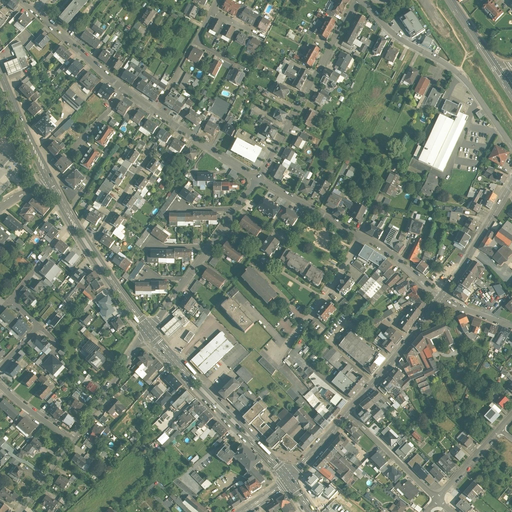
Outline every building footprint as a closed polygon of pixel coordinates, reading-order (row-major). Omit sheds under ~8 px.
[(19,4),(13,0),(11,0),(7,6),(14,12),(17,8),(16,8),(19,4)] [(88,0),(75,0),(59,19),(67,26),(88,0)] [(228,0),(226,4),(223,9),(229,13),(234,3),(228,0)] [(336,0),(335,2),(337,2),(336,4),(345,9),(349,0),(336,0)] [(496,6),(490,1),(482,9),(488,15),(488,14),(490,16),(489,16),(495,22),(503,14),(498,8),(496,6)] [(240,6),(234,3),(229,13),(235,16),(239,10),(241,6),(240,6)] [(345,9),(336,4),(334,4),(333,6),(334,7),(332,12),(335,14),(338,16),(339,13),(342,15),(345,9)] [(199,10),(190,6),(185,14),(194,19),(199,10)] [(4,7),(0,10),(0,13),(4,17),(8,12),(4,7)] [(149,9),(140,21),(147,26),(147,25),(155,14),(155,13),(149,9)] [(244,13),(241,19),(247,22),(252,13),(246,9),(244,13)] [(412,39),(425,31),(412,11),(399,19),(406,29),(405,30),(412,39)] [(258,16),(252,13),(247,22),(253,26),(256,20),(258,16)] [(22,16),(21,15),(16,20),(25,28),(31,22),(23,15),(22,16)] [(366,20),(358,15),(355,21),(363,25),(365,21),(366,20)] [(326,21),(323,27),(331,31),(336,23),(328,18),(326,21)] [(222,23),(216,19),(210,29),(216,33),(217,33),(220,26),(222,23)] [(266,22),(263,21),(264,20),(263,19),(260,25),(258,29),(266,33),(271,23),(267,21),(266,22)] [(355,21),(347,35),(355,40),(363,25),(355,21)] [(141,26),(136,23),(133,28),(138,31),(141,26)] [(80,31),(74,24),(70,29),(77,35),(80,31)] [(235,30),(228,26),(226,30),(223,35),(230,39),(235,30)] [(331,31),(323,27),(319,33),(318,35),(326,40),(331,31)] [(89,35),(85,32),(80,38),(88,44),(93,36),(90,34),(89,35)] [(248,37),(241,33),(236,42),(240,44),(241,43),(244,44),(247,39),(248,37)] [(355,40),(347,35),(343,43),(351,47),(353,44),(355,40)] [(44,39),(40,36),(34,43),(42,49),(49,41),(46,37),(44,39)] [(97,39),(93,36),(88,44),(96,50),(100,43),(97,41),(96,40),(97,39)] [(374,43),(363,37),(360,42),(363,44),(368,47),(371,48),(374,43)] [(380,38),(372,52),(373,52),(374,54),(376,54),(376,55),(378,55),(380,55),(387,41),(380,38)] [(432,42),(433,41),(426,38),(424,43),(422,46),(429,49),(432,42)] [(251,43),(248,49),(250,50),(250,51),(252,52),(252,51),(255,53),(260,44),(257,42),(257,41),(256,41),(253,40),(251,43)] [(435,44),(432,42),(429,49),(435,52),(437,48),(435,44)] [(20,43),(11,46),(13,51),(14,51),(13,50),(22,47),(22,48),(22,47),(20,43)] [(351,47),(343,43),(342,46),(351,51),(354,45),(353,44),(351,47)] [(363,44),(359,51),(364,54),(368,47),(363,44)] [(61,46),(56,52),(59,55),(58,55),(60,58),(66,51),(61,46)] [(320,51),(312,46),(311,49),(307,55),(316,59),(320,51)] [(22,47),(13,50),(14,51),(17,59),(17,61),(24,58),(26,57),(25,52),(24,52),(22,48),(22,47)] [(204,53),(194,48),(189,59),(198,64),(204,53)] [(398,52),(391,49),(388,53),(388,52),(386,57),(385,59),(393,63),(396,57),(396,56),(398,52)] [(66,51),(60,58),(63,61),(64,60),(67,62),(72,56),(66,51)] [(104,53),(102,52),(98,58),(106,64),(110,57),(109,56),(110,55),(105,51),(104,53)] [(340,59),(336,66),(338,67),(344,70),(345,71),(349,63),(352,58),(341,52),(338,58),(340,59)] [(316,59),(307,55),(304,61),(303,63),(311,68),(316,59)] [(24,58),(17,61),(21,70),(28,67),(24,58)] [(17,59),(3,64),(8,75),(21,70),(17,61),(17,59)] [(123,64),(116,59),(114,61),(112,65),(111,67),(118,72),(123,64)] [(35,61),(29,65),(34,71),(38,67),(35,61)] [(71,66),(68,69),(68,70),(72,73),(79,65),(75,61),(71,66)] [(213,66),(210,72),(209,74),(216,77),(222,65),(215,62),(213,66)] [(79,65),(72,73),(75,77),(76,77),(79,73),(84,68),(79,65)] [(145,66),(142,70),(140,73),(138,77),(140,78),(143,75),(145,72),(147,68),(145,66)] [(288,69),(286,72),(294,77),(297,78),(298,76),(295,74),(296,73),(292,70),(293,68),(290,66),(288,69)] [(407,76),(404,81),(412,85),(419,72),(411,68),(407,76)] [(297,78),(305,82),(309,74),(302,69),(298,76),(297,78)] [(333,72),(326,69),(322,75),(325,76),(330,79),(333,73),(333,72)] [(126,71),(121,78),(127,82),(132,75),(129,73),(126,71)] [(99,82),(88,72),(79,82),(91,92),(99,82)] [(145,72),(143,75),(151,81),(153,78),(145,72)] [(243,74),(238,72),(237,73),(235,74),(234,73),(230,80),(234,82),(236,81),(240,83),(244,76),(243,74)] [(294,77),(286,72),(285,75),(294,80),(296,80),(297,78),(294,77)] [(340,75),(334,72),(333,72),(333,73),(330,79),(337,83),(341,75),(340,75)] [(187,73),(183,78),(189,81),(192,75),(187,73)] [(134,76),(132,75),(127,82),(132,85),(137,78),(134,76)] [(281,75),(277,82),(282,85),(285,77),(281,75)] [(330,79),(325,76),(324,77),(323,77),(320,83),(325,86),(327,83),(334,87),(337,83),(330,79)] [(189,81),(183,78),(179,87),(184,90),(189,81)] [(305,82),(297,78),(296,80),(292,87),(300,91),(305,82)] [(422,79),(415,93),(416,94),(418,96),(421,96),(422,97),(423,96),(429,82),(428,82),(428,81),(426,79),(424,79),(423,79),(422,79)] [(143,80),(137,89),(143,93),(148,85),(145,83),(146,81),(143,80)] [(289,91),(276,84),(274,90),(276,91),(274,94),(284,100),(286,95),(287,95),(288,95),(289,95),(289,94),(290,93),(289,92),(289,91)] [(26,87),(24,85),(18,90),(23,95),(30,89),(27,86),(26,87)] [(102,89),(97,95),(102,99),(104,97),(108,101),(114,93),(105,85),(102,89)] [(150,86),(148,85),(143,93),(150,97),(155,90),(153,89),(154,88),(150,85),(150,86)] [(100,87),(94,93),(97,95),(102,89),(100,87)] [(33,92),(30,89),(23,95),(28,100),(34,95),(32,93),(33,92)] [(75,95),(69,89),(66,93),(72,99),(75,95)] [(428,99),(425,105),(434,110),(442,94),(433,89),(428,99)] [(156,91),(155,90),(150,97),(156,102),(161,94),(163,91),(162,91),(160,90),(158,92),(156,91)] [(177,95),(171,92),(166,100),(166,101),(164,104),(172,109),(178,101),(179,100),(179,99),(176,98),(177,95)] [(316,93),(311,102),(318,105),(323,97),(323,96),(319,95),(316,93)] [(187,101),(181,96),(179,99),(179,100),(178,101),(180,102),(180,104),(184,106),(185,104),(187,101)] [(420,101),(416,108),(419,110),(422,104),(425,98),(425,97),(423,96),(422,97),(420,101)] [(85,103),(78,97),(75,101),(81,107),(85,103)] [(178,101),(172,109),(179,114),(184,106),(180,104),(180,102),(178,101)] [(458,106),(446,101),(442,110),(444,112),(444,113),(444,114),(445,114),(446,114),(446,113),(456,117),(457,117),(458,113),(461,108),(462,105),(460,104),(459,104),(458,106)] [(131,108),(122,102),(116,110),(121,113),(120,115),(124,117),(127,114),(131,108)] [(39,113),(41,111),(34,103),(29,107),(30,109),(28,111),(34,117),(39,113)] [(189,110),(188,112),(187,112),(185,115),(184,118),(190,122),(196,114),(189,110)] [(481,110),(475,114),(479,119),(484,116),(481,110)] [(263,117),(252,111),(250,116),(260,121),(263,117)] [(287,115),(279,111),(277,115),(276,114),(273,118),(282,123),(287,115)] [(309,111),(302,124),(308,127),(315,115),(309,111)] [(145,117),(138,113),(134,119),(133,121),(139,125),(145,117)] [(457,117),(442,150),(451,154),(468,118),(466,117),(458,113),(457,117)] [(196,114),(190,122),(197,127),(202,119),(196,114)] [(126,120),(125,122),(130,125),(133,121),(134,119),(129,115),(126,120)] [(451,121),(440,115),(423,151),(420,159),(419,161),(433,168),(436,162),(442,150),(457,117),(456,117),(455,119),(455,118),(454,119),(452,118),(451,121)] [(56,127),(46,117),(35,128),(45,138),(56,127)] [(273,123),(267,119),(263,117),(260,121),(268,126),(270,127),(273,123)] [(70,119),(61,127),(65,132),(74,123),(70,119)] [(153,124),(148,121),(144,128),(148,131),(153,124)] [(209,122),(204,131),(213,135),(216,130),(218,126),(209,122)] [(158,127),(153,124),(148,131),(153,135),(158,127)] [(230,126),(227,124),(223,131),(227,134),(228,132),(232,135),(235,129),(230,126)] [(115,132),(106,126),(101,132),(99,135),(95,142),(105,148),(109,141),(108,140),(110,139),(115,132)] [(270,127),(268,126),(266,131),(264,135),(273,140),(278,131),(270,127)] [(61,127),(53,135),(56,138),(61,134),(62,135),(65,132),(61,127)] [(167,133),(162,130),(157,138),(162,141),(167,133)] [(171,137),(167,133),(162,141),(166,144),(171,137)] [(299,138),(295,136),(290,144),(298,149),(302,140),(304,142),(305,140),(300,137),(299,138)] [(176,139),(171,147),(175,150),(180,143),(176,139)] [(235,139),(230,150),(232,151),(238,140),(235,139)] [(255,149),(238,140),(232,151),(232,152),(233,152),(234,151),(240,154),(239,156),(240,156),(241,155),(247,158),(246,159),(247,160),(248,159),(254,162),(257,157),(258,158),(262,151),(256,148),(255,149)] [(59,147),(54,142),(47,149),(55,157),(59,153),(62,150),(59,147)] [(180,143),(175,150),(180,153),(185,146),(180,143)] [(501,150),(496,147),(489,160),(495,163),(495,162),(497,163),(496,164),(502,167),(505,161),(504,161),(505,159),(506,159),(508,154),(503,151),(503,152),(501,151),(501,150)] [(418,148),(414,156),(420,159),(423,151),(418,148)] [(100,155),(90,149),(86,156),(85,155),(83,158),(84,158),(79,165),(89,171),(94,164),(93,164),(94,162),(95,162),(100,155)] [(193,151),(190,149),(185,157),(189,159),(192,161),(197,154),(197,153),(197,152),(196,151),(195,151),(194,151),(193,151)] [(295,154),(286,149),(281,158),(285,160),(286,160),(290,162),(295,154)] [(140,155),(132,150),(129,155),(136,160),(140,155)] [(451,154),(442,150),(436,162),(445,166),(451,154)] [(129,155),(126,160),(132,164),(133,165),(136,160),(129,155)] [(58,162),(54,166),(62,174),(71,166),(63,157),(58,162)] [(160,165),(153,160),(150,164),(157,169),(160,165)] [(165,166),(166,167),(169,164),(165,161),(155,172),(158,175),(165,166)] [(445,166),(436,162),(433,168),(442,172),(445,166)] [(157,169),(150,164),(147,169),(154,174),(157,169)] [(281,166),(277,164),(274,168),(282,173),(284,174),(287,169),(281,166)] [(295,169),(290,166),(288,170),(287,171),(298,177),(297,178),(302,181),(305,175),(295,169)] [(282,173),(274,168),(270,176),(278,181),(281,175),(282,173)] [(236,180),(239,173),(231,169),(228,176),(236,180)] [(355,173),(349,170),(346,176),(352,179),(355,173)] [(308,171),(305,177),(310,180),(313,174),(308,171)] [(74,172),(65,181),(74,190),(83,181),(79,177),(74,172)] [(117,173),(115,177),(122,182),(125,177),(124,176),(118,172),(117,173)] [(149,180),(154,183),(158,177),(153,174),(149,180)] [(399,178),(390,174),(386,183),(388,184),(386,188),(383,192),(390,195),(394,187),(399,178)] [(507,178),(500,175),(498,177),(497,179),(496,181),(497,181),(503,185),(507,178)] [(115,177),(111,182),(119,187),(122,182),(115,177)] [(149,182),(142,177),(138,181),(146,187),(149,182)] [(434,179),(429,177),(425,186),(422,191),(430,195),(434,187),(435,188),(438,181),(434,179)] [(115,185),(106,180),(99,190),(104,194),(108,196),(115,185)] [(146,187),(138,181),(135,186),(142,191),(146,187)] [(320,184),(314,181),(310,188),(311,188),(308,193),(311,195),(312,192),(315,193),(316,192),(320,184)] [(329,185),(321,181),(320,184),(316,192),(324,196),(325,193),(326,193),(328,188),(329,185)] [(233,183),(232,185),(229,185),(229,191),(232,191),(233,192),(235,190),(238,190),(238,186),(235,186),(233,183)] [(304,185),(301,191),(307,195),(308,193),(311,188),(310,188),(304,185)] [(190,193),(184,189),(180,195),(186,200),(190,193)] [(104,194),(99,190),(96,195),(101,198),(104,194)] [(482,193),(479,198),(485,200),(485,199),(487,196),(486,196),(488,192),(486,191),(485,194),(484,195),(482,193)] [(497,197),(488,192),(486,196),(487,196),(485,199),(493,203),(497,197)] [(197,198),(190,193),(186,200),(192,204),(197,198)] [(108,196),(104,194),(101,198),(109,203),(112,199),(108,196)] [(342,199),(332,194),(326,205),(336,211),(340,202),(342,199)] [(137,200),(130,195),(126,200),(134,205),(137,200)] [(43,205),(40,203),(41,202),(36,198),(33,201),(32,200),(28,204),(35,210),(43,217),(49,209),(43,204),(43,205)] [(109,203),(101,198),(98,203),(106,208),(109,203)] [(271,203),(264,198),(257,208),(273,219),(280,209),(273,204),(273,203),(272,202),(271,203)] [(352,204),(342,199),(340,202),(343,203),(351,207),(352,204)] [(493,203),(485,199),(485,200),(482,205),(490,210),(493,203)] [(134,205),(126,200),(123,204),(130,209),(131,208),(134,205)] [(28,204),(27,203),(23,208),(24,209),(19,215),(28,222),(33,217),(31,215),(35,210),(28,204)] [(472,203),(469,209),(478,214),(481,208),(475,205),(472,203)] [(340,209),(337,207),(336,211),(333,215),(340,219),(345,211),(340,209)] [(354,213),(352,218),(356,220),(355,222),(358,223),(361,218),(363,214),(363,212),(364,210),(358,207),(357,207),(354,213)] [(292,212),(288,209),(281,219),(293,226),(299,217),(295,214),(294,212),(292,212)] [(164,214),(160,211),(157,215),(164,220),(166,216),(164,214)] [(91,212),(86,219),(91,223),(96,215),(94,214),(91,212)] [(98,217),(96,215),(91,223),(96,226),(101,218),(98,217)] [(117,215),(113,219),(121,225),(124,220),(117,215)] [(23,228),(9,216),(5,220),(5,221),(3,223),(14,232),(17,229),(20,231),(23,228)] [(262,229),(245,217),(239,225),(256,237),(262,229)] [(478,223),(469,218),(464,227),(469,230),(472,232),(478,223)] [(121,225),(113,219),(110,224),(117,229),(121,225)] [(511,224),(508,221),(507,222),(505,224),(503,227),(502,229),(511,236),(511,224)] [(414,222),(413,226),(411,233),(419,235),(422,225),(417,223),(414,222)] [(46,223),(40,230),(43,232),(44,231),(47,234),(52,228),(46,223)] [(377,229),(372,226),(372,225),(371,225),(366,233),(372,237),(377,229)] [(469,230),(464,227),(461,232),(466,235),(469,230)] [(9,237),(0,228),(0,244),(2,246),(9,237)] [(47,234),(46,235),(53,240),(58,233),(52,228),(47,234)] [(162,232),(156,228),(151,234),(158,239),(162,232)] [(234,228),(228,237),(233,241),(239,231),(234,228)] [(378,230),(377,229),(372,237),(379,240),(384,231),(382,230),(382,231),(378,230)] [(497,236),(496,237),(495,237),(500,241),(509,248),(511,244),(511,236),(502,229),(500,232),(497,236)] [(397,234),(391,230),(389,234),(384,244),(390,247),(395,239),(397,234)] [(169,237),(162,232),(158,239),(164,243),(169,237)] [(461,232),(460,232),(454,243),(455,244),(453,246),(461,251),(463,248),(464,249),(466,245),(467,245),(468,242),(470,238),(466,235),(461,232)] [(105,235),(100,242),(105,245),(110,238),(107,236),(106,235),(105,235)] [(270,237),(266,242),(264,244),(265,245),(261,250),(270,257),(279,244),(270,237)] [(489,239),(486,237),(482,243),(489,247),(489,246),(492,243),(493,241),(489,239)] [(110,238),(105,245),(109,249),(115,242),(110,238)] [(399,243),(395,239),(390,247),(394,250),(399,243)] [(68,248),(60,241),(54,247),(63,254),(68,248)] [(243,255),(226,243),(221,251),(237,263),(243,255)] [(400,244),(399,243),(394,250),(399,254),(404,247),(400,244)] [(493,248),(489,246),(489,247),(482,243),(479,249),(490,256),(493,252),(494,249),(493,248)] [(374,252),(365,246),(357,259),(366,265),(368,261),(374,252)] [(497,255),(493,252),(490,256),(493,258),(502,266),(511,254),(511,252),(506,247),(504,249),(503,249),(500,253),(499,252),(497,255)] [(303,261),(296,256),(290,252),(290,253),(286,250),(280,260),(283,262),(282,263),(290,268),(291,267),(296,270),(295,271),(303,276),(304,275),(306,276),(306,277),(308,279),(308,280),(315,285),(316,284),(319,286),(325,276),(321,273),(322,273),(316,269),(316,270),(312,268),(313,267),(309,264),(303,260),(303,261)] [(420,261),(414,258),(417,252),(412,250),(408,260),(418,265),(420,261)] [(380,268),(386,261),(386,260),(387,260),(374,252),(368,261),(380,268)] [(78,258),(72,253),(68,258),(65,261),(71,266),(74,263),(78,258)] [(45,254),(39,261),(43,263),(48,256),(45,254)] [(216,254),(209,263),(214,267),(221,257),(216,254)] [(124,260),(117,255),(112,262),(119,267),(124,260)] [(49,261),(44,267),(55,276),(60,270),(49,261)] [(131,266),(124,261),(119,267),(126,272),(131,266)] [(367,270),(355,261),(352,265),(363,274),(365,272),(366,271),(367,270)] [(386,261),(380,268),(382,270),(382,271),(385,274),(390,270),(393,267),(386,261)] [(428,268),(422,262),(419,265),(416,269),(423,274),(428,268)] [(474,262),(467,271),(478,279),(485,269),(474,262)] [(71,266),(69,269),(72,271),(77,265),(74,263),(71,266)] [(44,267),(39,273),(50,282),(55,276),(44,267)] [(257,275),(253,270),(252,271),(250,268),(246,272),(247,273),(243,277),(246,281),(250,286),(251,285),(253,287),(251,288),(258,295),(259,294),(261,295),(260,296),(265,301),(266,300),(269,303),(272,300),(273,301),(277,297),(274,295),(275,294),(271,289),(270,290),(269,288),(270,288),(267,285),(268,285),(261,278),(261,279),(259,277),(258,277),(257,276),(257,275)] [(78,269),(72,276),(75,279),(74,280),(75,280),(79,284),(83,279),(85,275),(78,269)] [(208,269),(202,277),(219,289),(225,281),(208,269)] [(395,274),(390,270),(385,274),(384,276),(389,280),(395,274)] [(467,271),(463,277),(472,283),(474,284),(475,283),(480,287),(484,283),(478,279),(467,271)] [(94,272),(87,277),(88,279),(86,280),(89,285),(90,284),(91,283),(98,278),(94,272)] [(393,276),(381,288),(385,292),(389,287),(395,284),(400,279),(395,274),(393,276)] [(365,276),(357,284),(362,288),(369,279),(365,276)] [(400,279),(395,284),(397,286),(405,281),(401,277),(400,279)] [(472,283),(463,277),(458,284),(460,285),(464,287),(467,290),(472,283)] [(98,278),(91,283),(93,288),(93,289),(91,290),(93,293),(103,286),(98,278)] [(348,292),(347,291),(350,286),(351,287),(355,283),(352,281),(352,279),(350,279),(348,278),(346,278),(343,282),(342,282),(341,283),(341,285),(338,289),(338,290),(340,292),(340,294),(342,294),(345,296),(348,292)] [(78,285),(77,286),(79,288),(80,288),(82,285),(85,281),(83,279),(79,284),(78,285)] [(40,283),(36,280),(30,287),(37,293),(43,286),(40,283)] [(197,281),(190,290),(194,295),(202,284),(197,281)] [(408,281),(403,285),(406,291),(407,292),(411,289),(412,289),(417,286),(414,283),(410,286),(408,281)] [(403,285),(397,289),(400,295),(406,291),(403,285)] [(235,287),(228,293),(233,297),(239,291),(235,287)] [(459,287),(453,296),(465,303),(472,293),(467,290),(464,287),(462,290),(459,287)] [(75,288),(68,296),(70,297),(77,290),(75,288)] [(88,292),(85,290),(83,293),(88,297),(89,299),(92,301),(95,298),(88,292)] [(419,290),(412,293),(416,301),(423,297),(419,290)] [(35,300),(27,292),(21,298),(24,301),(23,302),(25,304),(26,303),(29,306),(35,300)] [(188,296),(181,306),(185,308),(184,309),(188,312),(189,312),(193,306),(195,303),(194,301),(191,299),(192,298),(188,296)] [(99,303),(104,300),(101,297),(95,303),(97,305),(99,303)] [(99,303),(104,310),(109,306),(112,304),(107,297),(104,300),(99,303)] [(415,301),(413,302),(415,304),(398,327),(407,333),(422,313),(421,312),(426,306),(425,303),(423,297),(416,301),(415,301)] [(339,304),(343,308),(349,302),(345,298),(339,304)] [(231,300),(228,302),(227,302),(221,307),(227,313),(227,314),(245,333),(254,325),(239,309),(240,308),(234,301),(233,302),(231,300)] [(327,302),(323,307),(321,310),(317,315),(320,317),(318,319),(321,321),(323,320),(324,321),(325,319),(327,321),(330,316),(329,316),(331,314),(331,315),(335,311),(333,310),(334,308),(333,307),(334,305),(331,303),(330,305),(327,302)] [(401,304),(398,302),(394,305),(397,311),(403,308),(401,304)] [(53,310),(48,306),(39,316),(45,321),(48,317),(53,310)] [(114,312),(109,306),(104,310),(101,311),(106,318),(111,315),(114,312)] [(198,309),(193,306),(189,312),(188,312),(188,313),(193,317),(198,310),(198,309)] [(391,309),(380,316),(384,319),(394,313),(391,309)] [(3,313),(0,317),(4,321),(12,313),(9,310),(8,311),(7,310),(3,313)] [(173,315),(175,318),(182,326),(183,327),(190,322),(186,318),(186,319),(178,310),(178,311),(173,315)] [(12,313),(4,321),(8,325),(12,321),(15,317),(14,316),(15,315),(12,313)] [(62,318),(57,314),(53,319),(48,325),(53,329),(62,318)] [(86,314),(80,320),(85,325),(91,319),(86,314)] [(464,314),(456,318),(460,326),(463,325),(468,322),(464,314)] [(113,318),(111,315),(106,318),(104,320),(107,324),(109,320),(113,318)] [(380,316),(369,323),(374,327),(376,325),(377,325),(379,323),(379,324),(381,321),(382,322),(384,319),(380,316)] [(169,323),(161,330),(168,338),(175,332),(182,326),(175,318),(169,323)] [(482,321),(474,318),(471,326),(475,327),(472,333),(475,334),(477,335),(482,321)] [(119,319),(112,324),(118,331),(124,326),(119,319)] [(12,321),(8,325),(5,328),(8,330),(14,323),(12,321)] [(16,325),(12,329),(17,333),(24,325),(22,322),(21,323),(19,322),(16,325)] [(14,323),(8,330),(10,332),(11,330),(12,329),(16,325),(14,323)] [(445,324),(422,335),(425,342),(430,339),(443,333),(448,331),(445,324)] [(24,325),(17,333),(21,337),(24,333),(28,329),(26,328),(27,327),(24,325)] [(497,328),(491,326),(490,329),(488,333),(495,335),(497,328)] [(397,333),(391,328),(385,336),(397,346),(403,338),(398,333),(397,333)] [(510,332),(503,329),(499,335),(503,337),(507,339),(508,336),(510,332)] [(97,340),(87,330),(82,335),(90,342),(90,341),(93,344),(97,340)] [(448,331),(443,333),(445,337),(449,347),(454,344),(448,331)] [(190,332),(184,340),(188,343),(189,343),(194,335),(195,335),(190,332)] [(376,353),(351,332),(348,335),(345,333),(339,341),(342,343),(339,346),(364,367),(376,353)] [(21,337),(19,338),(18,340),(20,342),(26,335),(24,333),(21,337)] [(220,333),(191,361),(204,375),(234,347),(220,333)] [(385,336),(381,333),(379,336),(385,341),(381,345),(381,346),(385,349),(390,353),(397,346),(385,336)] [(443,333),(430,339),(432,343),(445,337),(443,333)] [(422,335),(410,348),(415,353),(416,356),(426,346),(427,345),(425,342),(422,335)] [(48,344),(40,336),(36,340),(33,343),(42,351),(48,344)] [(385,341),(379,336),(373,343),(378,347),(380,344),(381,345),(385,341)] [(27,344),(30,347),(33,343),(36,340),(33,337),(27,344)] [(430,339),(425,342),(427,345),(433,359),(438,356),(436,353),(432,343),(430,339)] [(93,344),(90,341),(90,342),(82,350),(89,356),(85,360),(95,371),(106,360),(97,352),(99,349),(93,344)] [(427,348),(424,350),(433,369),(435,373),(437,377),(441,375),(433,359),(427,345),(426,346),(427,348)] [(326,347),(320,354),(324,358),(330,351),(326,347)] [(342,356),(332,348),(330,351),(324,358),(333,365),(337,361),(342,356)] [(415,353),(410,348),(405,355),(406,358),(409,363),(410,365),(419,362),(416,356),(415,353)] [(145,352),(138,358),(141,361),(143,364),(150,358),(145,352)] [(364,367),(364,368),(372,375),(385,359),(377,352),(376,353),(364,367)] [(313,353),(310,359),(314,362),(318,356),(313,353)] [(52,356),(47,361),(57,371),(62,365),(60,363),(52,356)] [(276,370),(263,357),(259,362),(272,375),(276,370)] [(150,358),(143,364),(146,367),(147,368),(153,362),(150,358)] [(146,367),(144,368),(144,369),(138,376),(146,382),(147,381),(157,370),(154,367),(159,362),(156,359),(153,362),(147,368),(146,367)] [(52,375),(57,371),(47,361),(42,366),(50,373),(52,375)] [(343,366),(337,361),(333,365),(341,372),(346,367),(344,365),(343,366)] [(164,367),(159,362),(154,367),(157,370),(159,372),(164,367)] [(419,362),(410,365),(411,369),(411,370),(416,379),(416,381),(422,394),(423,394),(425,393),(426,396),(433,393),(427,380),(426,378),(424,374),(422,370),(419,362)] [(15,363),(6,373),(13,378),(21,369),(15,363)] [(138,371),(135,373),(138,376),(144,369),(144,368),(146,367),(143,364),(139,368),(140,368),(138,371)] [(353,376),(349,373),(353,368),(348,364),(346,367),(341,372),(350,380),(353,376)] [(253,379),(242,368),(236,373),(240,377),(244,382),(247,384),(253,379)] [(308,368),(305,372),(309,378),(314,372),(308,368)] [(396,368),(390,376),(396,382),(398,380),(403,374),(396,368)] [(425,373),(424,374),(426,378),(435,373),(433,369),(425,373)] [(409,371),(406,373),(409,378),(412,381),(416,379),(411,370),(409,371)] [(341,372),(332,382),(351,398),(357,391),(358,392),(361,389),(350,380),(341,372)] [(31,373),(22,382),(28,388),(37,379),(31,373)] [(177,380),(171,374),(169,377),(167,375),(165,378),(166,379),(165,380),(171,386),(177,380)] [(42,375),(38,380),(43,385),(47,380),(44,378),(42,375)] [(359,375),(355,379),(353,377),(354,377),(353,376),(350,380),(361,389),(367,381),(359,375)] [(396,382),(390,376),(386,380),(395,387),(398,384),(396,382)] [(240,377),(236,381),(240,385),(244,382),(240,377)] [(239,398),(233,392),(240,385),(236,381),(233,379),(219,394),(225,400),(227,398),(233,404),(239,398)] [(177,380),(171,386),(173,389),(176,392),(182,386),(177,380)] [(397,390),(396,388),(395,387),(386,380),(381,385),(387,392),(388,393),(392,390),(393,392),(393,393),(395,396),(396,396),(399,399),(400,398),(402,396),(397,390)] [(409,384),(406,381),(404,384),(401,387),(404,390),(409,384)] [(97,387),(89,382),(87,385),(85,384),(83,386),(85,388),(93,393),(97,387)] [(160,383),(158,385),(165,391),(167,389),(160,383)] [(387,392),(381,385),(378,389),(385,395),(387,393),(386,393),(387,392)] [(50,391),(44,386),(36,395),(42,400),(50,391)] [(163,394),(159,399),(156,402),(162,408),(171,397),(173,395),(170,392),(173,389),(171,386),(163,394)] [(163,394),(156,387),(151,392),(159,399),(163,394)] [(266,390),(263,393),(261,392),(257,395),(261,400),(262,400),(269,393),(266,390)] [(333,394),(328,390),(324,396),(327,398),(326,399),(328,401),(333,394)] [(195,399),(187,391),(170,409),(174,413),(186,402),(189,405),(195,399)] [(313,394),(311,391),(309,393),(315,400),(317,398),(313,394)] [(382,397),(376,391),(368,398),(373,402),(377,406),(378,405),(376,403),(380,399),(382,397)] [(321,399),(315,392),(313,394),(317,398),(319,401),(321,399)] [(346,404),(337,396),(336,396),(333,394),(328,401),(333,404),(334,405),(340,410),(346,404)] [(251,403),(242,395),(239,398),(233,404),(243,414),(249,407),(248,406),(251,403)] [(502,395),(496,402),(496,403),(503,408),(505,405),(508,401),(502,395)] [(304,403),(300,398),(295,402),(299,406),(300,407),(302,405),(304,403)] [(373,402),(368,398),(359,405),(363,409),(366,412),(367,411),(366,410),(369,408),(370,407),(369,406),(368,405),(369,405),(373,402)] [(125,409),(115,399),(105,410),(111,415),(116,410),(120,414),(125,409)] [(10,406),(3,400),(0,403),(0,408),(13,420),(19,414),(12,408),(12,407),(10,405),(10,406)] [(75,400),(70,406),(70,407),(68,409),(72,412),(74,409),(78,412),(83,405),(75,400)] [(262,400),(261,400),(258,403),(265,410),(268,407),(262,400)] [(197,401),(184,413),(191,420),(194,423),(200,417),(206,411),(197,401)] [(392,407),(386,402),(384,403),(379,408),(384,413),(385,414),(392,407)] [(265,410),(258,403),(243,418),(250,425),(252,423),(258,417),(265,410)] [(54,404),(47,411),(52,416),(58,409),(56,407),(54,404)] [(333,407),(332,405),(330,408),(328,410),(329,411),(329,412),(334,417),(339,412),(333,407)] [(299,406),(292,413),(294,415),(301,409),(300,407),(299,406)] [(326,415),(320,408),(317,406),(315,408),(319,413),(323,418),(326,415)] [(372,412),(370,414),(371,415),(373,417),(376,420),(384,413),(379,408),(378,407),(372,412)] [(58,409),(52,416),(57,420),(63,413),(61,411),(60,412),(58,409)] [(285,409),(277,416),(282,421),(289,414),(285,409)] [(301,409),(294,415),(299,421),(308,430),(311,430),(316,424),(312,420),(302,409),(301,409)] [(370,414),(367,411),(366,412),(363,409),(357,416),(364,423),(371,415),(370,414)] [(492,409),(485,418),(492,424),(499,415),(498,414),(494,410),(492,409)] [(206,411),(200,417),(204,421),(206,424),(213,418),(206,411)] [(326,415),(323,418),(329,424),(334,417),(329,412),(326,415)] [(323,418),(319,413),(312,420),(316,424),(318,426),(319,426),(323,430),(329,424),(323,418)] [(191,420),(185,414),(178,420),(181,423),(184,427),(190,422),(191,420)] [(277,416),(275,414),(271,418),(278,425),(282,421),(277,416)] [(278,425),(277,426),(280,428),(286,434),(299,421),(294,415),(293,417),(289,414),(282,421),(278,425)] [(371,415),(364,423),(365,424),(373,417),(371,415)] [(70,426),(73,421),(71,419),(67,416),(66,418),(64,422),(70,426)] [(258,417),(252,423),(260,431),(262,429),(260,427),(264,422),(258,417)] [(20,422),(17,425),(23,430),(29,423),(24,418),(20,422)] [(204,421),(198,426),(201,429),(206,424),(204,421)] [(218,422),(212,428),(215,430),(214,431),(216,434),(223,427),(218,422)] [(29,423),(23,430),(29,435),(29,436),(32,432),(35,429),(29,423)] [(358,429),(351,423),(345,430),(352,435),(358,440),(360,437),(355,432),(358,429)] [(262,429),(260,431),(269,440),(267,442),(273,448),(280,442),(282,445),(284,443),(282,440),(287,434),(286,434),(280,428),(275,433),(266,424),(262,429)] [(311,430),(309,433),(315,439),(323,430),(319,426),(318,426),(316,424),(311,430)] [(101,428),(96,425),(91,432),(93,433),(99,437),(100,437),(103,432),(105,430),(105,429),(102,427),(101,428)] [(223,427),(216,434),(219,436),(220,435),(222,437),(228,432),(223,427)] [(381,433),(385,436),(390,430),(387,427),(381,433)] [(208,429),(200,438),(203,440),(211,432),(208,429)] [(177,431),(153,454),(156,457),(180,434),(177,431)] [(415,431),(413,434),(421,442),(423,439),(415,431)] [(383,439),(391,447),(396,442),(397,440),(389,432),(385,436),(383,439)] [(99,437),(93,433),(88,440),(94,445),(99,437)] [(164,433),(156,440),(161,445),(169,438),(164,433)] [(315,439),(309,433),(301,441),(303,444),(300,447),(304,451),(315,439)] [(466,437),(462,433),(457,439),(461,442),(466,437)] [(298,444),(287,434),(282,440),(284,443),(282,445),(290,452),(298,444)] [(358,440),(352,435),(350,438),(357,444),(359,441),(358,440)] [(341,439),(339,437),(339,438),(337,437),(336,438),(336,439),(336,441),(332,446),(338,452),(340,450),(342,447),(344,448),(346,447),(349,443),(350,442),(346,439),(344,441),(341,439)] [(466,437),(461,442),(467,448),(472,442),(467,437),(466,437)] [(213,445),(215,447),(222,441),(219,438),(213,445)] [(403,438),(398,444),(400,446),(405,442),(406,441),(403,438)] [(39,442),(34,439),(33,440),(28,447),(28,446),(24,451),(29,455),(34,448),(38,451),(42,445),(38,443),(39,442)] [(86,440),(83,445),(90,450),(93,445),(86,440)] [(400,446),(395,452),(399,457),(401,456),(404,459),(407,455),(406,454),(411,448),(407,445),(408,444),(405,442),(400,446)] [(226,443),(223,446),(222,445),(219,449),(216,452),(219,455),(217,457),(220,459),(221,458),(223,459),(225,461),(224,462),(227,465),(234,457),(236,456),(228,448),(230,446),(226,443)] [(349,443),(346,447),(349,450),(346,455),(343,457),(346,460),(348,458),(350,460),(354,456),(355,456),(359,452),(349,443)] [(256,459),(242,446),(239,449),(241,451),(236,456),(234,457),(249,471),(247,473),(249,474),(250,476),(255,471),(253,468),(260,460),(257,457),(256,459)] [(345,460),(336,453),(338,452),(332,446),(328,450),(343,463),(345,460)] [(460,449),(457,447),(456,447),(451,453),(459,461),(465,454),(460,449)] [(9,457),(0,448),(0,465),(0,466),(9,457)] [(343,463),(328,450),(321,458),(326,461),(328,459),(340,469),(344,464),(343,463)] [(387,462),(377,452),(372,457),(371,458),(369,461),(379,470),(384,465),(387,462)] [(86,461),(76,454),(71,460),(75,463),(74,463),(78,466),(78,465),(82,468),(86,461)] [(418,466),(423,461),(417,454),(407,464),(413,469),(417,465),(418,466)] [(448,460),(445,456),(444,456),(439,462),(442,465),(441,467),(447,473),(454,466),(448,460)] [(18,462),(13,458),(8,463),(12,466),(13,465),(15,466),(18,462)] [(326,461),(321,458),(314,467),(319,470),(320,471),(328,479),(331,475),(324,468),(326,466),(325,465),(327,462),(326,461)] [(358,459),(354,463),(357,466),(359,467),(363,464),(358,459)] [(352,466),(345,460),(343,463),(344,464),(349,469),(352,466)] [(349,469),(344,464),(340,469),(337,472),(338,473),(340,475),(340,476),(341,477),(340,477),(346,482),(353,474),(349,469)] [(418,466),(417,465),(413,469),(412,470),(423,480),(424,479),(427,477),(425,474),(424,475),(422,473),(423,472),(420,470),(421,468),(418,466)] [(15,466),(11,471),(12,472),(11,474),(18,479),(21,475),(23,472),(20,470),(21,468),(19,467),(18,468),(15,466)] [(357,470),(353,474),(358,478),(364,471),(359,467),(357,470)] [(388,470),(385,473),(386,473),(392,480),(393,479),(396,482),(402,475),(398,471),(397,472),(392,467),(388,470)] [(433,468),(430,471),(436,477),(440,481),(443,478),(437,471),(434,468),(433,468)] [(331,475),(328,479),(331,481),(338,473),(337,472),(335,470),(331,475)] [(255,471),(250,476),(249,474),(245,478),(249,480),(253,477),(260,484),(265,481),(257,473),(255,471)] [(205,482),(194,472),(191,476),(201,486),(205,482)] [(313,489),(319,481),(321,479),(313,472),(305,481),(313,489)] [(435,481),(429,475),(427,477),(424,479),(430,486),(435,481)] [(63,479),(60,477),(55,483),(63,489),(69,481),(64,478),(63,479)] [(260,484),(253,477),(249,480),(248,480),(249,482),(244,485),(245,487),(250,494),(261,488),(261,486),(260,484)] [(197,496),(177,479),(174,483),(194,499),(197,496)] [(321,494),(327,488),(319,481),(313,489),(311,491),(319,497),(321,494)] [(408,481),(403,486),(402,485),(398,488),(411,501),(419,492),(408,481)] [(477,486),(474,483),(469,488),(476,494),(477,495),(482,490),(477,486)] [(329,500),(337,491),(330,484),(327,488),(321,494),(329,500)] [(250,494),(245,487),(241,490),(247,500),(252,497),(250,494)] [(476,494),(469,488),(464,494),(467,497),(471,500),(476,494)] [(3,489),(0,492),(0,496),(3,499),(10,503),(11,501),(13,502),(16,498),(12,495),(7,492),(3,489)] [(239,491),(237,489),(233,492),(237,499),(240,504),(245,501),(239,491)] [(247,500),(241,490),(239,491),(245,501),(247,500)] [(183,491),(177,498),(183,503),(185,500),(189,496),(183,491)] [(192,511),(183,503),(177,498),(176,499),(172,494),(170,497),(180,506),(186,511),(192,511)] [(285,495),(277,501),(281,508),(290,503),(285,495)] [(54,502),(46,496),(40,503),(41,504),(40,504),(43,506),(43,505),(49,510),(52,511),(54,508),(58,503),(55,501),(54,502)] [(205,509),(189,496),(185,500),(191,505),(199,511),(207,511),(208,511),(205,509)] [(237,499),(234,501),(232,498),(230,500),(231,501),(230,502),(233,508),(240,504),(237,499)] [(464,502),(462,500),(456,506),(461,510),(462,511),(466,511),(467,511),(470,507),(464,502)] [(277,501),(266,508),(269,511),(277,511),(278,511),(277,511),(281,508),(277,501)] [(403,511),(407,507),(400,502),(396,507),(393,504),(389,510),(391,511),(403,511)] [(290,503),(281,508),(283,511),(294,511),(295,511),(290,503)] [(418,511),(419,511),(422,509),(414,503),(411,506),(418,511)]
